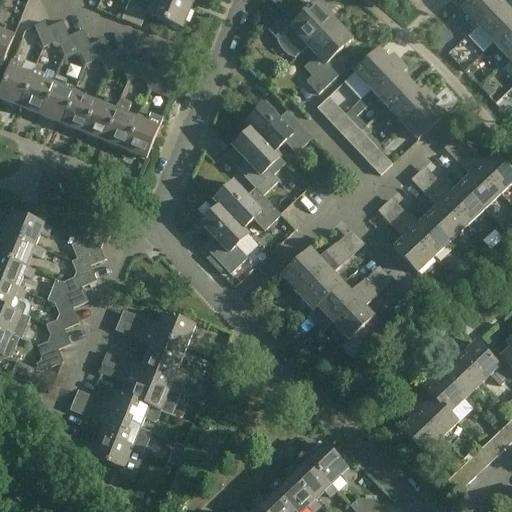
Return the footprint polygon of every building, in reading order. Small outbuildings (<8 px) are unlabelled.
[(194,0),(157,0),(155,6),(141,1),(139,5),(130,2),(122,22),(141,29),(147,15),(151,16),(150,18),(182,30),(194,0)] [(478,30),(503,6),(497,0),(473,0),(461,12),(478,30)] [(294,6),(284,15),(285,16),(268,32),(286,51),(298,39),(308,49),(334,24),(316,5),(303,16),(294,6)] [(503,6),(478,30),(494,47),(511,29),(511,13),(511,14),(503,6)] [(63,23),(48,30),(50,34),(40,38),(45,51),(56,46),(61,47),(71,42),(69,38),(63,23)] [(50,34),(48,30),(46,24),(35,28),(40,38),(50,34)] [(334,24),(308,49),(316,58),(304,70),(321,88),(342,68),(334,59),(352,42),(334,24)] [(0,69),(1,70),(14,39),(2,34),(4,29),(0,27),(0,69)] [(511,29),(494,47),(510,64),(511,61),(511,29)] [(84,32),(69,38),(71,42),(61,47),(65,58),(76,53),(82,56),(92,51),(90,47),(84,32)] [(105,40),(90,47),(92,51),(82,56),(86,66),(98,61),(103,64),(113,60),(112,55),(105,40)] [(113,60),(103,64),(107,75),(119,70),(124,73),(135,68),(133,64),(126,49),(112,55),(113,60)] [(371,92),(400,65),(393,57),(389,62),(379,52),(354,75),(371,92)] [(148,58),(133,64),(135,68),(124,73),(128,83),(139,79),(145,81),(156,77),(154,73),(148,58)] [(0,101),(19,110),(32,78),(21,74),(23,69),(12,64),(0,93),(0,101)] [(407,71),(400,65),(371,92),(386,109),(411,86),(402,76),(407,71)] [(156,77),(145,81),(150,92),(161,87),(170,90),(176,88),(177,85),(169,66),(154,73),(156,77)] [(32,78),(19,110),(40,118),(53,87),(42,82),(44,77),(33,73),(32,78)] [(53,87),(40,118),(61,127),(74,96),(63,91),(65,86),(54,82),(53,86),(53,87)] [(420,95),(411,86),(386,109),(402,125),(431,97),(425,90),(420,95)] [(74,95),(74,96),(61,127),(83,135),(95,104),(84,100),(86,95),(76,90),(74,95)] [(438,105),(431,97),(402,125),(418,142),(443,119),(433,109),(438,105)] [(95,104),(83,135),(104,144),(116,113),(105,108),(107,103),(97,99),(95,103),(95,104)] [(345,117),(329,99),(318,110),(334,127),(345,117)] [(117,112),(116,113),(104,144),(125,152),(138,121),(126,117),(128,112),(118,108),(116,112),(117,112)] [(252,132),(274,154),(285,144),(296,156),(312,140),(292,119),(283,128),(265,108),(246,126),(252,132)] [(138,121),(125,152),(146,161),(159,130),(147,125),(149,120),(139,116),(137,121),(138,121)] [(341,136),(353,125),(345,117),(334,127),(333,128),(341,136)] [(252,132),(233,150),(251,169),(243,177),(263,198),(279,183),(268,171),(280,160),(275,154),(274,155),(274,154),(252,132)] [(361,133),(350,144),(365,160),(376,149),(361,133)] [(459,138),(453,144),(501,196),(511,186),(511,174),(494,156),(484,165),(459,138)] [(501,196),(453,144),(445,152),(470,178),(461,186),(485,211),(501,196)] [(376,149),(365,160),(381,177),(392,166),(376,149)] [(485,211),(461,186),(451,196),(426,170),(420,176),(468,227),(485,211)] [(468,227),(420,176),(412,183),(437,209),(428,217),(452,243),(468,227)] [(221,209),(242,232),(253,221),(264,233),(281,218),(260,197),(252,205),(233,185),(215,203),(220,209),(221,209)] [(393,201),(387,207),(435,258),(452,243),(428,217),(418,227),(393,201)] [(435,258),(387,207),(379,215),(403,241),(393,250),(417,275),(435,258)] [(220,209),(201,227),(219,246),(210,255),(230,277),(247,260),(236,249),(248,237),(243,232),(242,232),(221,209),(220,209)] [(36,248),(41,250),(46,238),(51,240),(55,232),(13,215),(9,227),(2,224),(0,228),(0,234),(4,236),(5,236),(36,249),(36,248)] [(90,246),(100,251),(107,236),(96,231),(90,246)] [(36,249),(5,236),(0,248),(0,247),(0,258),(27,270),(27,269),(32,271),(37,260),(42,262),(46,252),(41,250),(36,248),(36,249)] [(100,251),(90,246),(71,239),(68,246),(73,248),(79,261),(83,259),(87,269),(91,268),(106,262),(101,252),(100,251)] [(298,298),(345,254),(336,246),(319,262),(310,252),(281,280),(298,298)] [(350,260),(345,254),(298,298),(312,314),(317,309),(318,310),(343,287),(333,276),(350,260)] [(27,270),(0,258),(0,283),(19,291),(19,290),(23,292),(28,280),(34,283),(38,274),(32,271),(27,269),(27,270)] [(83,259),(79,261),(72,263),(76,274),(74,280),(79,290),(82,289),(97,283),(91,268),(87,269),(83,259)] [(49,269),(44,278),(60,286),(65,277),(49,269)] [(79,290),(74,280),(63,284),(69,296),(66,301),(70,312),(73,310),(89,304),(82,289),(79,290)] [(343,287),(318,310),(333,326),(371,290),(364,282),(351,295),(343,287)] [(19,291),(0,283),(0,307),(10,312),(10,311),(29,319),(32,312),(32,308),(31,306),(28,303),(26,302),(29,295),(23,292),(19,290),(19,291)] [(371,290),(333,326),(348,342),(364,327),(373,319),(364,309),(378,296),(371,290)] [(70,312),(66,301),(55,306),(60,317),(57,322),(61,333),(65,332),(80,325),(73,310),(70,312)] [(10,312),(0,307),(0,332),(13,338),(13,337),(23,341),(31,320),(29,319),(10,311),(10,312)] [(158,328),(141,321),(138,330),(187,350),(195,329),(163,316),(158,328)] [(61,333),(57,322),(46,327),(52,339),(48,344),(53,354),(59,352),(71,346),(65,332),(61,333)] [(376,339),(364,327),(348,342),(341,348),(352,360),(376,339)] [(187,350),(138,330),(134,340),(150,347),(146,358),(178,371),(187,350)] [(13,338),(0,332),(0,367),(14,361),(23,341),(13,337),(13,338)] [(511,339),(506,345),(510,350),(501,359),(511,371),(511,339)] [(53,354),(48,344),(38,348),(44,364),(38,367),(41,374),(64,364),(59,352),(53,354)] [(461,349),(456,354),(483,384),(499,369),(476,344),(466,354),(461,349)] [(451,367),(442,376),(466,401),(483,384),(456,354),(447,362),(451,367)] [(141,370),(124,363),(120,372),(169,392),(173,384),(184,389),(189,375),(178,371),(146,358),(141,370)] [(169,392),(120,372),(116,382),(133,389),(129,399),(129,400),(150,409),(158,413),(171,418),(180,396),(169,392)] [(466,401),(442,376),(432,385),(428,380),(422,386),(434,400),(449,416),(466,401)] [(92,410),(96,401),(78,393),(74,402),(92,410)] [(113,407),(96,401),(92,410),(141,430),(145,419),(152,421),(155,420),(158,413),(150,409),(129,400),(129,399),(118,395),(113,407)] [(449,416),(434,400),(424,409),(420,405),(413,411),(441,441),(458,425),(449,416)] [(92,410),(74,402),(70,412),(88,420),(92,410)] [(92,410),(88,420),(105,427),(100,438),(132,451),(145,456),(152,437),(140,432),(141,430),(92,410)] [(441,441),(413,411),(406,418),(410,422),(400,432),(424,457),(441,441)] [(511,431),(507,427),(499,435),(510,447),(511,444),(511,431)] [(502,455),(510,447),(499,435),(490,443),(502,455)] [(95,450),(79,443),(75,453),(124,472),(132,476),(137,474),(139,469),(137,464),(129,460),(132,451),(100,438),(95,450)] [(308,463),(331,487),(341,478),(346,484),(347,483),(354,491),(360,485),(324,447),(314,456),(310,451),(303,458),(307,463),(308,463)] [(153,473),(160,453),(151,450),(144,470),(153,473)] [(474,458),(465,466),(465,467),(476,479),(485,470),(474,458)] [(465,466),(463,464),(460,461),(452,468),(458,473),(465,467),(465,466)] [(307,463),(298,472),(293,467),(286,474),(290,478),(291,479),(291,478),(314,503),(324,493),(330,499),(337,493),(332,487),(331,488),(331,487),(308,463),(307,463)] [(91,464),(85,478),(104,485),(110,471),(91,464)] [(457,474),(448,483),(459,495),(468,487),(457,474)] [(291,479),(290,478),(281,487),(277,483),(269,489),(274,494),(275,494),(291,511),(304,511),(308,509),(310,511),(316,511),(320,508),(315,503),(314,503),(291,478),(291,479)] [(274,494),(264,503),(260,498),(253,505),(257,510),(258,510),(260,511),(291,511),(275,494),(274,494)] [(385,511),(375,500),(359,500),(350,508),(353,511),(385,511)]
